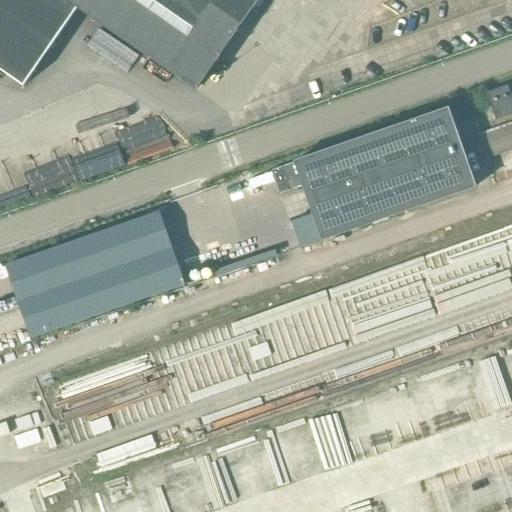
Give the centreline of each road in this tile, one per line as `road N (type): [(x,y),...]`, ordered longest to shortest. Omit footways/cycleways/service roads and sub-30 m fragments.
road 1 (unclassified): [(0,234),(511,48)]
road 2 (unknown): [(0,377),(511,200)]
road 3 (unknown): [(0,469),(511,297)]
road 4 (unknown): [(334,0),(243,83),(215,95),(83,87),(0,117)]
road 5 (unknown): [(228,511),(511,415)]
